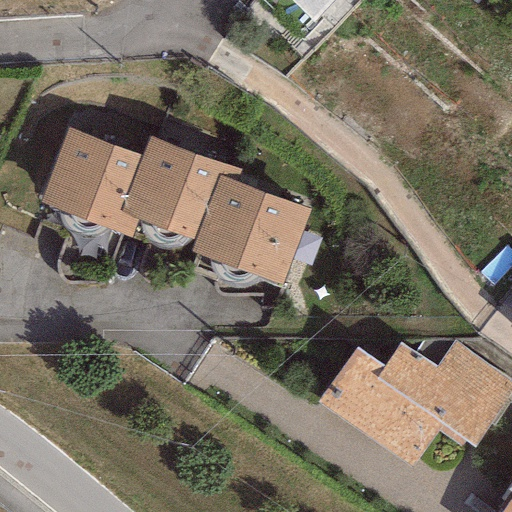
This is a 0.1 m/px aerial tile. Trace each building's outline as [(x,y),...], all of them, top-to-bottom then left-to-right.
[(296,0),(310,13),(323,0),(296,0)] [(348,0),(346,0),(302,53),(419,149),(506,43),(456,2),(432,31),(403,8),(384,30),(348,0)] [(286,274),(311,207),(223,174),(228,162),(150,133),(145,147),(69,119),(38,202),(140,240),(150,214),(203,234),(200,243),(286,274)] [(511,319),(494,340),(511,355),(511,319)] [(359,337),(319,390),(414,460),(443,421),(472,442),(511,388),(452,344),(433,370),(395,342),(385,356),(359,337)] [(511,511),(511,490),(495,511),(511,511)]
